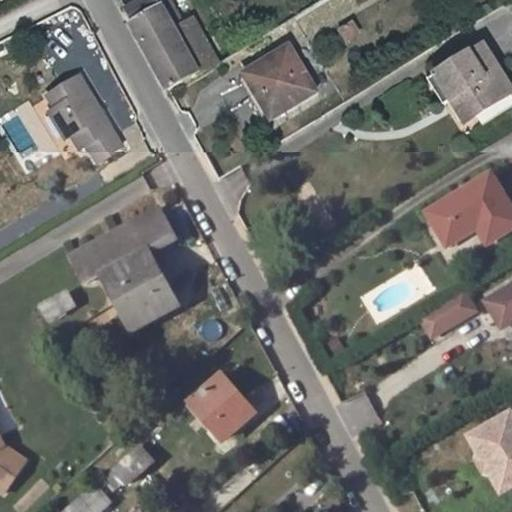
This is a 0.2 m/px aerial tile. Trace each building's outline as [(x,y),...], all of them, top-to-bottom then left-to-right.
[(147,0),(121,14),(165,96),(216,68),(198,39),(178,49),(152,0),(147,0)] [(345,0),(317,0),(324,12),(345,0)] [(273,30),(278,43),(300,35),(294,21),(273,30)] [(343,44),(359,34),(351,22),(335,32),(343,44)] [(287,56),(240,82),(253,107),(264,101),(277,123),(314,101),(287,56)] [(463,140),(511,112),(511,106),(487,59),(426,93),(439,117),(448,112),(463,140)] [(61,91),(68,102),(85,131),(92,144),(97,141),(107,158),(132,143),(91,73),(61,91)] [(74,136),(85,131),(68,102),(60,108),(74,136)] [(511,237),(511,226),(490,185),(423,221),(444,257),(472,243),(479,255),(511,237)] [(153,207),(64,258),(79,285),(96,276),(128,335),(174,308),(144,251),(170,234),(153,207)] [(57,292),(31,309),(40,322),(65,305),(57,292)] [(511,292),(484,309),(499,335),(511,327),(511,292)] [(464,300),(438,315),(449,334),(475,320),(464,300)] [(438,315),(419,326),(430,345),(449,334),(438,315)] [(246,414),(214,372),(185,393),(219,438),(246,414)] [(0,396),(0,433),(12,430),(0,396)] [(511,427),(508,419),(466,442),(477,463),(485,478),(496,497),(511,488),(511,427)] [(137,448),(96,481),(104,491),(118,481),(120,483),(146,460),(137,448)] [(0,496),(21,465),(0,450),(0,496)] [(477,463),(473,465),(480,480),(485,478),(477,463)] [(103,511),(109,508),(92,486),(57,511),(103,511)]
